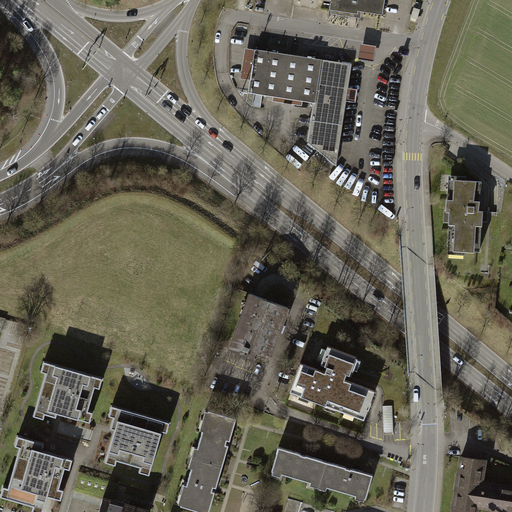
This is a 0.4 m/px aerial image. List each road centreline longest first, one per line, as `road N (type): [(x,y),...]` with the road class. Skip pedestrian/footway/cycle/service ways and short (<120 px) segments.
road 1 (primary): [(511,379),(209,131)]
road 2 (primary): [(238,188),(511,410)]
road 3 (tertiary): [(424,511),(416,247)]
road 4 (motorway): [(49,176),(103,147),(132,142),(181,153),(238,188)]
road 5 (motorway): [(9,0),(53,66),(58,100),(49,138)]
road 6 (primary): [(124,87),(238,188)]
road 7 (tertiary): [(415,120),(416,247)]
road 8 (tertiary): [(442,0),(415,120)]
